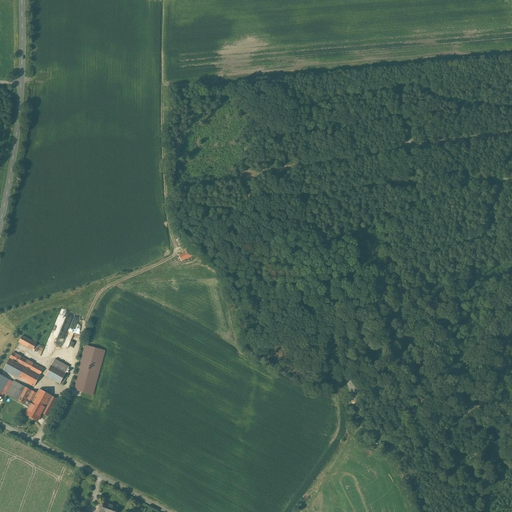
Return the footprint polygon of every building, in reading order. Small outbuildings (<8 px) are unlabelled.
[(190,248),(179,254),(182,261),(193,255),(193,254),(195,253),(192,248),(190,249),(190,248)] [(68,347),(80,315),(68,311),(66,317),(65,317),(57,343),(68,347)] [(39,342),(24,334),(21,341),(35,349),(39,342)] [(85,344),(74,389),(96,394),(107,349),(85,344)] [(46,367),(15,350),(5,369),(36,385),(46,367)] [(72,365),(57,357),(48,375),(62,382),(72,365)] [(6,394),(13,382),(0,374),(0,393),(6,396),(7,395),(6,394)] [(37,393),(14,381),(13,382),(6,394),(7,395),(29,407),(25,414),(38,421),(42,413),(47,416),(56,399),(39,389),(37,393)] [(114,511),(116,507),(104,502),(100,511),(114,511)]
